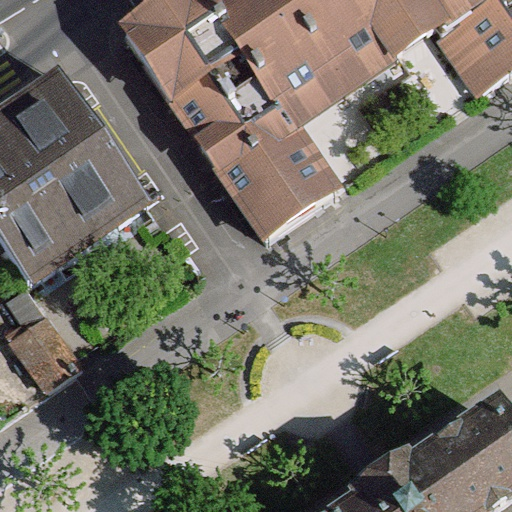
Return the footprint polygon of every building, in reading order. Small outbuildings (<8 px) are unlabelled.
[(494,0),(191,0),(128,43),(268,251),(338,202),(282,122),(384,52),(392,64),(438,33),(482,101),(511,80),(511,27),(507,20),(502,13),(494,0)] [(511,0),(494,0),(502,13),(511,6),(511,0)] [(150,213),(65,89),(0,132),(0,256),(1,257),(3,255),(29,293),(150,213)] [(84,374),(29,298),(11,308),(27,330),(11,342),(51,396),(84,374)] [(366,511),(500,511),(511,504),(511,447),(497,427),(411,485),(408,481),(365,510),(366,511)]
